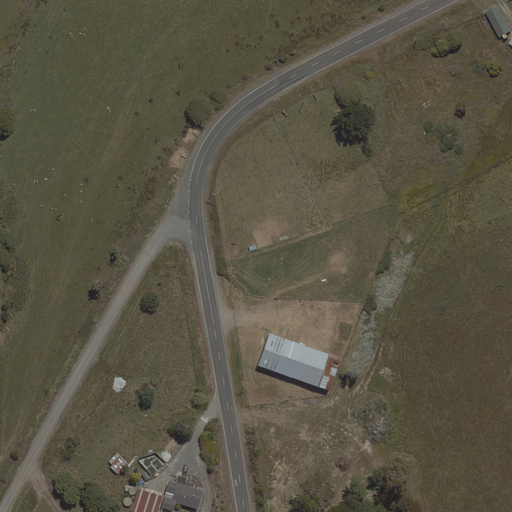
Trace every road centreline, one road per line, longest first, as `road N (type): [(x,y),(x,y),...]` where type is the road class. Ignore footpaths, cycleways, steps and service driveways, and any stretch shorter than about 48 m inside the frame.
road 1 (unclassified): [(195,204),(157,241),(0,493)]
road 2 (tertiary): [(441,0),(243,106),(206,151),(195,204)]
road 3 (tertiary): [(195,204),(244,511)]
